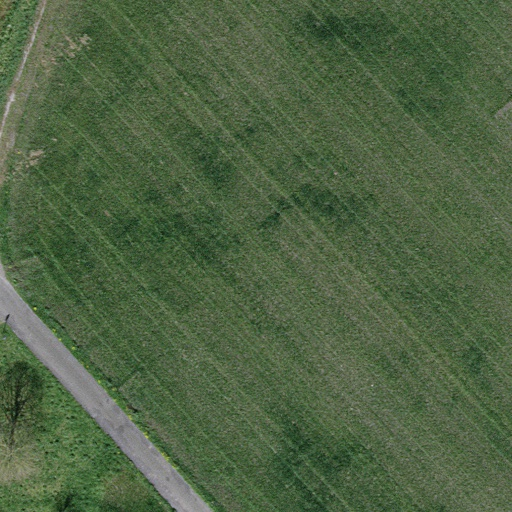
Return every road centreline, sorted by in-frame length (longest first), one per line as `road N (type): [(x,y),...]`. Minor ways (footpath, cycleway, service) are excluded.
road 1 (track): [(190,511),(0,307)]
road 2 (track): [(63,0),(0,184)]
